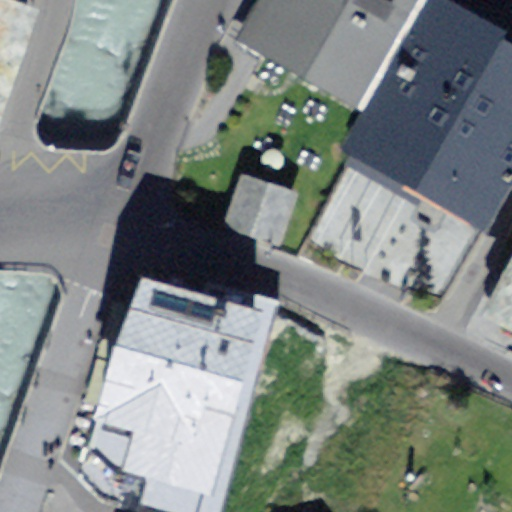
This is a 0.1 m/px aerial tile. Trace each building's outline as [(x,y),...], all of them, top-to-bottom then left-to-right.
[(391,0),(240,0),(226,29),(344,91),(391,0)] [(511,41),(430,0),(397,0),(326,138),(492,223),(511,183),(511,41)] [(246,172),(230,225),(284,242),(300,188),(246,172)] [(511,227),(468,309),(511,332),(511,227)] [(201,511),(249,362),(143,329),(90,497),(139,511),(201,511)]
